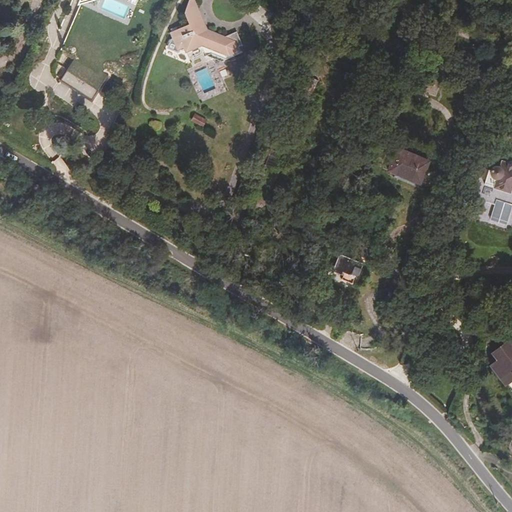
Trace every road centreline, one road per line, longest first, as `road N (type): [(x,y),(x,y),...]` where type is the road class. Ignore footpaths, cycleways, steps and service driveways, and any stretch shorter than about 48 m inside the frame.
road 1 (tertiary): [(0,148),(413,397),(511,509)]
road 2 (track): [(511,54),(378,0)]
